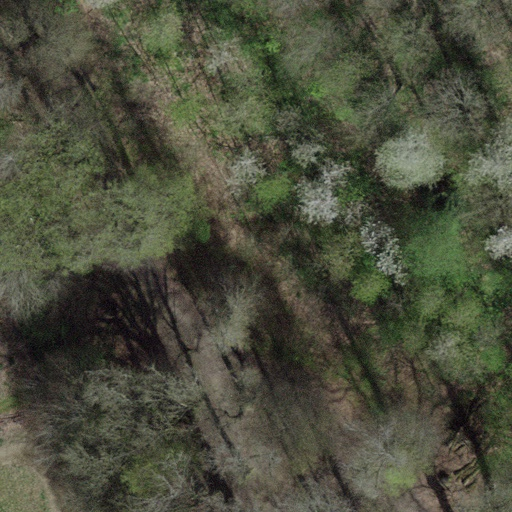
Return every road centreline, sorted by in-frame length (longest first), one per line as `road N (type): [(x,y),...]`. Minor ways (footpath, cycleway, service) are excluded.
road 1 (track): [(511,271),(356,349),(272,343),(216,294),(116,143),(43,0)]
road 2 (track): [(0,240),(134,511)]
road 3 (track): [(272,343),(433,511)]
